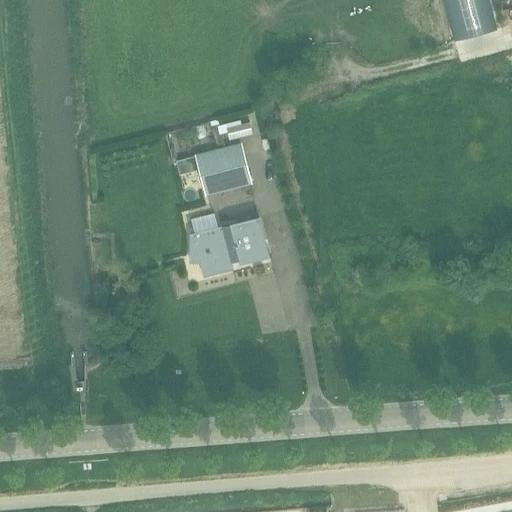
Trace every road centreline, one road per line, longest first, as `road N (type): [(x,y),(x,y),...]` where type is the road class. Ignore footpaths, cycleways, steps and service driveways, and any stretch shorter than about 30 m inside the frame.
road 1 (residential): [(0,506),(511,464)]
road 2 (tertiary): [(511,418),(0,451)]
